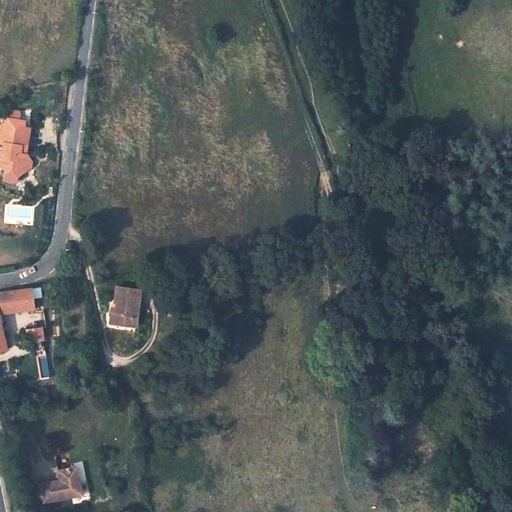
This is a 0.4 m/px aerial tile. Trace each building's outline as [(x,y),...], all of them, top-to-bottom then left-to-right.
[(27,126),(10,123),(9,130),(5,129),(3,149),(8,150),(6,158),(3,158),(2,171),(6,175),(11,176),(10,182),(13,182),(21,178),(25,178),(33,172),(33,167),(28,160),(31,160),(32,155),(30,152),(32,133),(27,132),(27,126)] [(13,182),(10,182),(9,189),(20,189),(21,178),(13,182)] [(146,292),(120,289),(119,302),(121,302),(120,310),(114,309),(113,318),(122,319),(121,329),(138,330),(138,320),(144,321),(146,292)] [(16,292),(20,313),(36,311),(32,290),(16,292)] [(0,352),(6,352),(0,317),(0,316),(20,313),(16,292),(1,294),(2,300),(0,300),(0,352)] [(122,319),(113,318),(112,328),(121,329),(122,319)] [(42,331),(27,333),(30,352),(44,351),(43,345),(48,345),(47,340),(43,340),(42,331)] [(82,497),(77,469),(60,472),(62,482),(42,486),(45,504),(82,497)]
